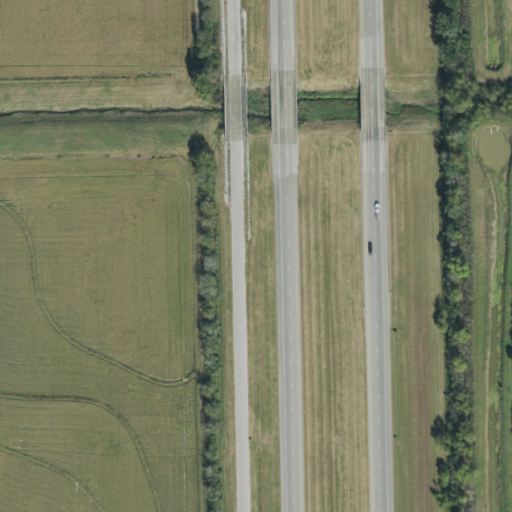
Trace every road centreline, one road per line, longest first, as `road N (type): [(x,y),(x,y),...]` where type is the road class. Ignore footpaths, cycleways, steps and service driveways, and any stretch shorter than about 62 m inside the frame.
road 1 (trunk): [(387,511),(379,139)]
road 2 (tertiary): [(240,140),(247,511)]
road 3 (trunk): [(288,146),(298,511)]
